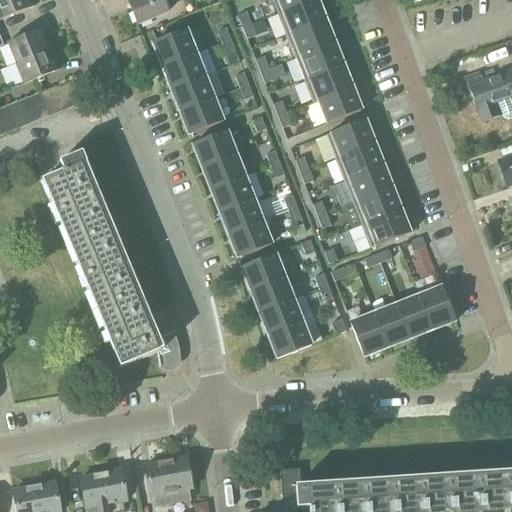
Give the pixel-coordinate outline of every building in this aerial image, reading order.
[(31,0),(0,0),(0,21),(35,7),(31,0)] [(137,0),(128,4),(138,27),(168,15),(163,4),(172,0),(137,0)] [(276,0),(281,11),(311,0),(276,0)] [(315,0),(311,0),(281,11),(290,34),(324,21),(315,0)] [(240,18),(243,26),(255,22),(252,13),(240,18)] [(290,34),(299,57),(333,43),(324,21),(290,34)] [(255,22),(243,26),(246,35),(258,31),(255,22)] [(15,65),(53,50),(44,29),(7,44),(15,65)] [(221,45),(230,42),(225,30),(216,33),(221,45)] [(151,46),(160,69),(195,56),(186,32),(151,46)] [(235,54),(230,42),(221,45),(226,57),(235,54)] [(333,43),(299,57),(307,78),(341,66),(333,43)] [(61,70),(53,50),(15,65),(23,86),(36,81),(61,70)] [(195,56),(160,69),(169,91),(204,78),(195,56)] [(257,63),(260,71),(272,66),(269,58),(257,63)] [(272,66),(260,71),(264,79),(276,75),(272,66)] [(307,78),(316,101),(350,88),(341,66),(307,78)] [(239,90),(248,86),(243,74),(234,78),(239,90)] [(511,76),(510,77),(500,81),(499,78),(482,84),(483,87),(471,91),(470,91),(469,91),(478,114),(479,114),(483,125),(501,118),(496,105),(508,101),(507,98),(511,96),(511,76)] [(169,91),(178,114),(213,100),(204,78),(169,91)] [(62,86),(71,108),(82,104),(73,82),(62,86)] [(71,108),(62,86),(51,91),(60,113),(71,108)] [(252,98),(248,86),(239,90),(243,102),(252,98)] [(350,88),(316,101),(325,124),(359,111),(350,88)] [(60,113),(51,91),(40,95),(48,117),(60,113)] [(48,117),(40,95),(29,100),(37,121),(48,117)] [(37,121),(29,100),(17,104),(26,126),(37,121)] [(222,124),(213,100),(178,114),(187,137),(222,124)] [(275,107),(278,116),(290,112),(287,103),(275,107)] [(26,126),(17,104),(6,109),(15,131),(26,126)] [(15,131),(6,109),(0,111),(0,125),(4,135),(15,131)] [(290,112),(278,116),(282,125),(294,120),(290,112)] [(265,131),(261,119),(252,123),(256,135),(265,131)] [(338,157),(372,144),(362,121),(328,135),(338,157)] [(200,170),(235,156),(226,133),(191,147),(200,170)] [(338,157),(347,180),(381,166),(372,144),(338,157)] [(265,156),(270,168),(279,165),(274,153),(265,156)] [(158,355),(144,321),(81,168),(87,166),(82,155),(60,165),(64,175),(42,184),(119,371),(158,355)] [(200,170),(209,192),(244,179),(235,156),(200,170)] [(297,164),(300,172),(312,168),(309,159),(297,164)] [(511,187),(511,159),(498,164),(506,189),(511,187)] [(283,177),(279,165),(270,168),(274,180),(283,177)] [(390,189),(381,166),(347,180),(356,202),(390,189)] [(312,168),(300,172),(304,181),(316,176),(312,168)] [(244,179),(209,192),(218,215),(253,201),(244,179)] [(356,202),(364,225),(399,212),(390,189),(356,202)] [(286,210),(295,206),(292,197),(283,201),(286,210)] [(218,215),(227,238),(262,224),(253,201),(218,215)] [(315,209),(318,218),(330,213),(327,204),(315,209)] [(298,215),(295,206),(286,210),(289,218),(298,215)] [(408,235),(399,212),(364,225),(373,248),(408,235)] [(333,221),(330,213),(318,218),(321,226),(333,221)] [(271,246),(262,224),(227,238),(236,260),(271,246)] [(421,238),(409,244),(413,254),(425,249),(421,238)] [(305,258),(314,254),(309,242),(300,246),(305,258)] [(337,252),(326,257),(329,266),(341,261),(337,252)] [(391,261),(387,252),(375,256),(379,265),(391,261)] [(240,270),(249,293),(284,279),(274,256),(240,270)] [(375,256),(363,261),(367,270),(379,265),(375,256)] [(435,273),(428,257),(416,262),(413,263),(419,280),(435,273)] [(333,283),(345,279),(342,270),(330,274),(333,283)] [(323,276),(314,279),(318,291),(327,288),(323,276)] [(284,279),(249,293),(258,316),(292,302),(284,279)] [(318,291),(323,303),(332,300),(327,288),(318,291)] [(418,298),(432,332),(454,323),(441,288),(418,298)] [(409,341),(432,332),(418,298),(395,306),(409,341)] [(258,316),(267,337),(301,324),(292,302),(258,316)] [(387,350),(409,341),(395,306),(373,315),(387,350)] [(363,359),(387,350),(373,315),(349,324),(363,359)] [(345,333),(340,321),(331,325),(335,337),(345,333)] [(310,347),(301,324),(267,337),(276,361),(310,347)] [(184,460),(164,464),(172,507),(189,504),(187,492),(191,491),(184,460)] [(172,507),(164,464),(144,468),(150,499),(154,498),(156,510),(172,507)] [(99,476),(105,511),(123,511),(122,504),(126,504),(120,472),(99,476)] [(511,511),(511,475),(308,489),(308,488),(300,488),(299,472),(279,474),(281,500),(295,499),(296,510),(308,510),(308,511),(511,511)] [(105,511),(99,476),(80,480),(81,488),(85,511),(86,511),(105,511)] [(58,511),(53,485),(33,489),(37,511),(58,511)] [(37,511),(33,489),(12,493),(15,511),(37,511)]
